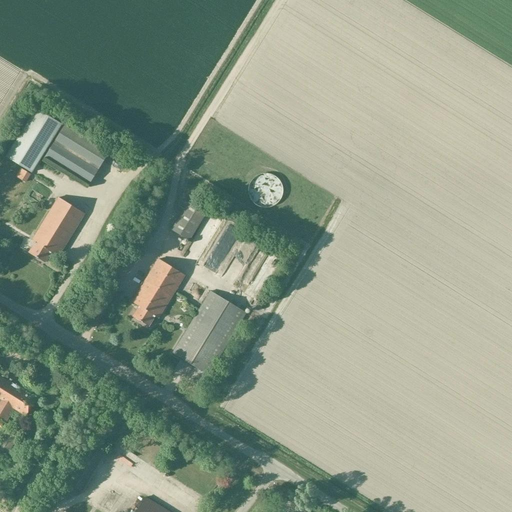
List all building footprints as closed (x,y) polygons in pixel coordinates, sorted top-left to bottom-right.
[(35,108),(5,157),(31,172),(61,124),(35,108)] [(88,185),(108,154),(64,126),(44,158),(88,185)] [(24,182),(29,174),(20,169),(15,176),(24,182)] [(58,257),(84,215),(57,198),(31,241),(34,243),(28,253),(44,263),(51,253),(58,257)] [(189,241),(205,213),(188,203),(171,231),(189,241)] [(216,221),(207,237),(212,239),(221,223),(216,221)] [(151,237),(158,226),(152,222),(146,234),(151,237)] [(221,265),(241,234),(230,227),(210,259),(221,265)] [(206,251),(207,249),(194,243),(189,254),(190,255),(187,260),(196,264),(203,250),(206,251)] [(158,319),(184,276),(158,260),(131,303),(138,307),(132,317),(148,327),(155,317),(158,319)] [(204,262),(196,274),(207,281),(215,270),(204,262)] [(206,295),(194,287),(186,298),(196,304),(199,300),(201,302),(206,295)] [(208,375),(246,314),(210,292),(172,354),(208,375)] [(25,416),(36,399),(0,377),(0,427),(2,428),(14,409),(25,416)] [(0,457),(4,460),(18,438),(6,431),(0,441),(0,457)] [(83,492),(106,455),(89,445),(66,482),(83,492)] [(164,492),(178,500),(182,494),(162,483),(159,489),(164,492)] [(167,511),(145,498),(135,511),(167,511)]
